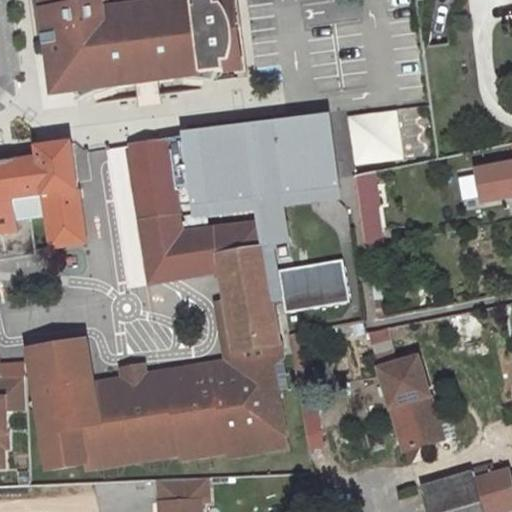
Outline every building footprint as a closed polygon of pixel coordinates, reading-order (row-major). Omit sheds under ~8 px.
[(42,0),(44,11),(108,0),(42,0)] [(44,11),(48,35),(43,36),(45,45),(49,45),(51,61),(69,59),(73,91),(75,102),(110,86),(110,88),(185,78),(185,77),(214,81),(218,72),(227,71),(226,62),(232,62),(233,59),(235,52),(236,39),(235,28),(231,16),(225,5),(218,5),(217,0),(180,0),(170,1),(141,6),(110,10),(108,0),(44,11)] [(141,6),(139,0),(108,0),(110,10),(141,6)] [(69,59),(51,61),(55,94),(73,91),(69,59)] [(189,138),(171,140),(179,207),(256,197),(282,194),(318,190),(320,202),(340,199),(329,119),(189,137),(189,138)] [(171,139),(130,145),(142,220),(181,215),(179,207),(171,140),(171,139)] [(40,158),(46,197),(80,192),(73,144),(39,149),(40,158)] [(130,145),(111,148),(132,286),(153,283),(148,252),(142,220),(130,145)] [(39,149),(4,154),(5,163),(40,158),(39,149)] [(0,203),(17,201),(46,197),(40,158),(5,163),(4,154),(0,154),(0,203)] [(511,163),(478,170),(484,202),(511,196),(511,163)] [(378,216),(371,172),(355,176),(361,218),(378,216)] [(80,192),(46,197),(48,216),(53,248),(87,243),(80,192)] [(48,216),(46,197),(17,201),(20,220),(32,218),(48,216)] [(17,201),(0,203),(0,260),(37,255),(32,218),(20,220),(17,201)] [(181,215),(142,220),(148,252),(174,248),(188,246),(183,217),(183,214),(181,215)] [(207,214),(183,217),(188,246),(174,248),(179,279),(224,271),(229,302),(237,353),(271,347),(281,345),(274,302),(284,300),(281,279),(270,281),(261,224),(210,231),(207,214)] [(378,216),(361,218),(365,248),(373,247),(382,245),(378,216)] [(383,319),(373,247),(365,248),(375,321),(383,319)] [(174,248),(148,252),(153,283),(179,279),(174,248)] [(344,261),(279,271),(281,279),(284,300),(287,314),(351,303),(344,261)] [(237,353),(229,302),(219,303),(228,363),(238,361),(237,353)] [(371,335),(381,370),(397,365),(387,330),(371,335)] [(88,342),(31,351),(37,389),(46,387),(52,423),(43,424),(51,472),(91,465),(85,431),(102,428),(95,385),(88,342)] [(288,448),(271,347),(237,353),(238,361),(228,363),(145,377),(146,383),(128,386),(127,380),(95,385),(102,428),(85,431),(91,465),(134,457),(135,462),(180,455),(181,460),(227,453),(228,458),(288,448)] [(438,420),(431,395),(428,396),(424,386),(428,385),(420,358),(397,365),(381,370),(406,451),(434,442),(429,425),(431,423),(438,420)] [(25,363),(0,364),(0,373),(1,378),(26,377),(25,363)] [(143,367),(126,370),(127,380),(128,386),(146,383),(145,377),(143,367)] [(7,409),(27,408),(26,377),(1,378),(0,377),(0,467),(5,467),(4,448),(9,448),(7,409)] [(46,387),(37,389),(43,424),(52,423),(46,387)] [(444,439),(438,420),(431,423),(429,425),(434,442),(444,439)] [(318,428),(306,431),(309,450),(322,448),(318,428)] [(511,475),(510,470),(477,480),(487,511),(499,511),(511,508),(511,475)] [(475,473),(424,488),(430,511),(487,511),(477,480),(475,473)] [(208,478),(160,481),(160,511),(201,511),(201,501),(209,501),(208,478)] [(336,511),(334,495),(320,497),(322,511),(336,511)]
